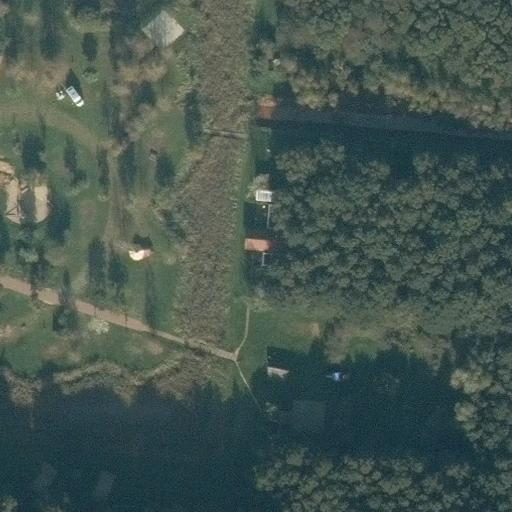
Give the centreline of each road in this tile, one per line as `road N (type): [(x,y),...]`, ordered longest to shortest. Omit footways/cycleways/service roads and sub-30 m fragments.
road 1 (track): [(0,446),(219,470),(235,455),(254,401),(316,379),(358,384),(409,442),(434,450),(449,444)]
road 2 (track): [(0,110),(41,110),(88,133),(117,184),(121,212),(112,242),(81,287),(59,302)]
road 3 (track): [(0,282),(177,342)]
